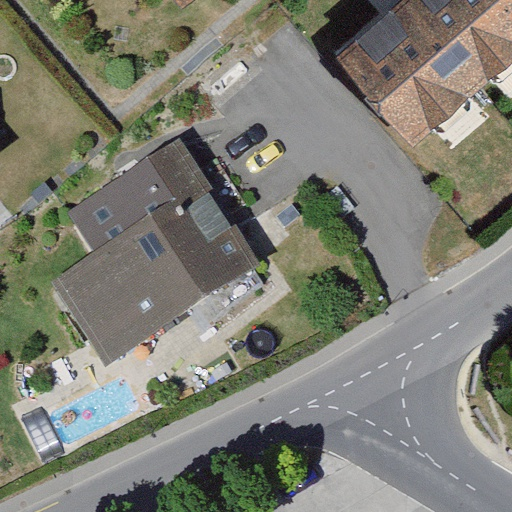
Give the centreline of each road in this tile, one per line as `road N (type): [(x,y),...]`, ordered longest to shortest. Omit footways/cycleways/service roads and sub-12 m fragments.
road 1 (unclassified): [(90,511),(317,396)]
road 2 (tertiary): [(317,396),(506,511)]
road 3 (unclassified): [(317,396),(511,295)]
